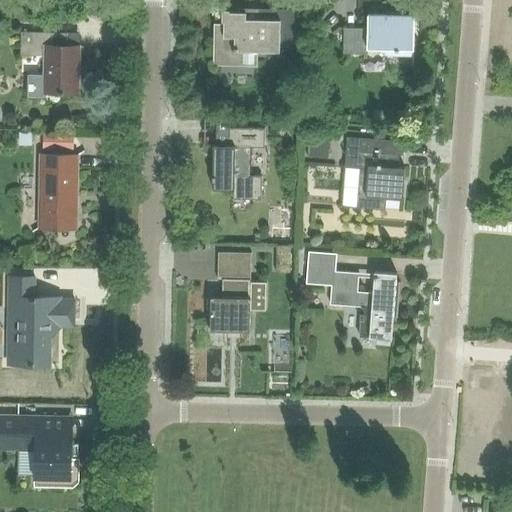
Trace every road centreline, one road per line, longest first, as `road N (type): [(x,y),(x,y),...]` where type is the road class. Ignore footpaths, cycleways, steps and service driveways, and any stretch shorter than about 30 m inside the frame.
road 1 (residential): [(440,417),(473,0)]
road 2 (residential): [(145,412),(152,0)]
road 3 (residential): [(440,417),(145,412)]
